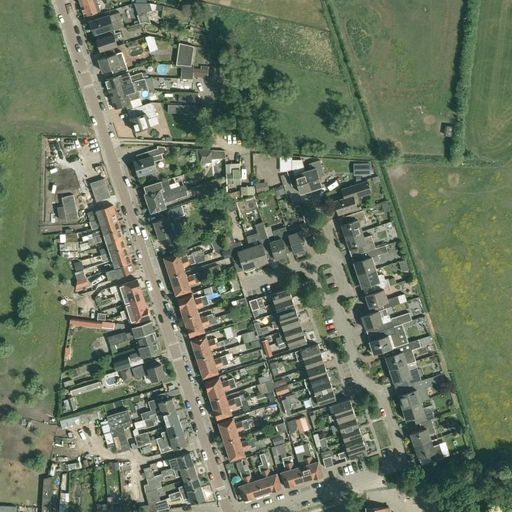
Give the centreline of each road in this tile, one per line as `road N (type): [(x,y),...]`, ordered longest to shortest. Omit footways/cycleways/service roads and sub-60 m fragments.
road 1 (residential): [(228,511),(60,0)]
road 2 (residential): [(264,511),(402,466),(380,393),(362,382),(333,297)]
road 3 (unknown): [(109,151),(116,143),(254,149)]
